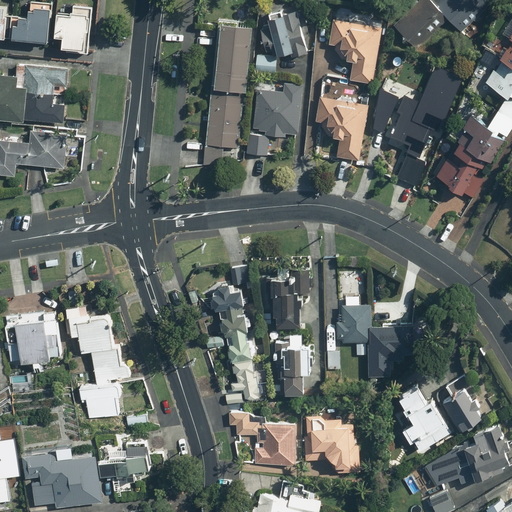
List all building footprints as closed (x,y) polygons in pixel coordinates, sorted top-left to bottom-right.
[(416,0),(394,22),(419,48),(450,19),(462,31),(492,2),(489,0),(416,0)] [(0,37),(7,38),(9,17),(5,17),(5,9),(1,9),(1,4),(0,3),(0,37)] [(51,11),(37,10),(37,13),(30,13),(30,19),(15,18),(14,40),(49,42),(51,11)] [(272,45),(277,44),(280,57),(296,53),(297,58),(309,55),(299,15),(271,22),(272,25),(262,28),(265,41),(271,40),(272,45)] [(89,20),(86,20),(86,16),(73,16),(73,18),(59,17),(59,36),(64,37),(63,48),(85,49),(85,31),(89,31),(89,20)] [(382,29),(367,27),(366,29),(350,27),(351,19),(335,17),(327,78),(374,84),(382,29)] [(229,160),(224,159),(225,148),(240,149),(244,94),(248,94),(253,27),(223,25),(217,90),(211,90),(205,164),(229,166),(229,160)] [(511,46),(503,62),(511,67),(511,37),(511,39),(511,46)] [(277,57),(259,57),(258,72),(276,72),(277,57)] [(408,59),(387,57),(384,76),(406,79),(408,59)] [(413,146),(410,152),(420,156),(434,125),(440,128),(465,74),(438,62),(422,98),(405,91),(398,106),(401,107),(398,114),(403,116),(393,137),(413,146)] [(495,70),(488,82),(511,95),(511,67),(503,62),(498,72),(495,70)] [(55,85),(68,86),(69,69),(28,66),(26,88),(28,88),(25,121),(65,124),(66,104),(54,103),(55,85)] [(25,121),(28,88),(26,88),(17,87),(17,76),(0,74),(0,119),(14,120),(25,121)] [(266,136),(271,136),(287,137),(287,134),(300,135),(304,85),(284,84),(283,90),(259,89),(256,127),(261,127),(260,130),(267,131),(266,136)] [(362,161),(369,104),(323,98),(320,120),(330,136),(341,138),(338,158),(362,161)] [(510,137),(511,133),(511,101),(510,100),(507,99),(491,127),(495,129),(507,136),(510,137)] [(465,129),(466,130),(460,142),(461,143),(459,147),(474,155),(480,158),(485,161),(492,165),(496,157),(500,149),(507,136),(495,129),(491,127),(490,126),(475,118),(472,116),(465,129)] [(33,131),(32,144),(0,141),(0,174),(16,176),(17,164),(65,168),(68,134),(33,131)] [(271,136),(266,136),(248,135),(247,154),(270,155),(271,136)] [(432,179),(465,197),(475,202),(487,180),(477,174),(485,161),(480,158),(474,155),(459,147),(455,154),(448,150),(432,179)] [(427,161),(409,153),(399,176),(417,184),(427,161)] [(252,280),(248,262),(232,266),(237,284),(252,280)] [(269,275),(268,291),(271,291),(270,311),(267,311),(267,321),(273,322),(274,317),(280,317),(280,322),(302,323),(302,304),(307,304),(307,295),(303,294),(303,288),(312,288),(313,267),(280,266),(279,276),(269,275)] [(229,350),(231,359),(255,355),(247,312),(242,312),(240,304),(246,303),(243,287),(236,288),(235,282),(223,284),(224,290),(219,291),(220,295),(214,296),(216,309),(222,307),(226,329),(229,329),(230,334),(235,334),(236,340),(231,341),(232,349),(229,350)] [(121,380),(114,381),(113,376),(133,374),(131,361),(124,362),(122,344),(117,345),(113,316),(95,318),(93,303),(68,307),(71,334),(84,332),(87,349),(95,348),(100,384),(88,386),(84,386),(85,397),(89,396),(92,415),(122,411),(119,394),(123,393),(121,380)] [(430,332),(430,317),(414,316),(414,326),(373,326),(373,303),(340,303),(340,335),(345,335),(345,340),(359,341),(359,365),(367,365),(368,341),(373,341),(372,374),(392,374),(392,358),(406,358),(406,352),(414,352),(415,331),(430,332)] [(59,308),(11,314),(16,359),(26,358),(26,360),(36,359),(37,363),(43,363),(42,358),(55,357),(54,353),(64,352),(59,308)] [(270,338),(278,339),(277,362),(275,362),(275,388),(282,388),(282,391),(307,391),(307,368),(312,368),(312,342),(306,342),(306,333),(281,333),(281,329),(270,329),(270,338)] [(225,332),(208,336),(210,346),(227,343),(225,332)] [(342,350),(330,350),(330,368),(342,368),(342,350)] [(241,379),(238,380),(233,381),(235,390),(229,391),(231,402),(246,400),(246,397),(262,394),(255,356),(235,360),(237,373),(240,372),(241,379)] [(414,421),(406,426),(421,450),(454,429),(435,398),(431,400),(419,381),(397,395),(414,421)] [(485,414),(479,405),(483,402),(478,395),(474,397),(467,385),(445,399),(463,428),(485,414)] [(260,433),(259,439),(248,439),(247,461),(254,461),(254,459),(259,459),(259,461),(298,463),(300,420),(260,419),(253,418),(253,410),(232,409),(232,422),(239,422),(238,432),(260,433)] [(336,418),(326,418),(326,414),(309,414),(308,457),(332,458),(332,470),(363,471),(364,442),(356,442),(356,418),(353,418),(353,415),(336,414),(336,418)] [(511,461),(511,460),(508,452),(511,450),(511,446),(502,422),(476,432),(479,438),(471,441),(470,436),(428,461),(441,479),(463,473),(466,480),(472,477),(473,480),(493,471),(494,473),(505,468),(504,465),(511,461)] [(19,434),(0,436),(0,500),(13,499),(9,475),(24,473),(19,434)] [(104,473),(119,470),(120,473),(130,472),(131,478),(140,477),(138,467),(156,465),(151,438),(99,446),(100,450),(104,473)] [(28,451),(29,453),(25,454),(29,475),(32,475),(37,503),(58,500),(59,506),(108,498),(104,473),(100,450),(95,451),(94,447),(82,449),(83,454),(75,455),(74,444),(28,451)] [(449,489),(432,496),(439,511),(444,511),(456,507),(449,489)] [(256,505),(254,511),(303,511),(304,510),(318,511),(323,511),(326,495),(294,491),(293,496),(263,492),(261,505),(256,505)] [(511,511),(511,498),(508,501),(505,496),(489,505),(493,511),(511,511)]
